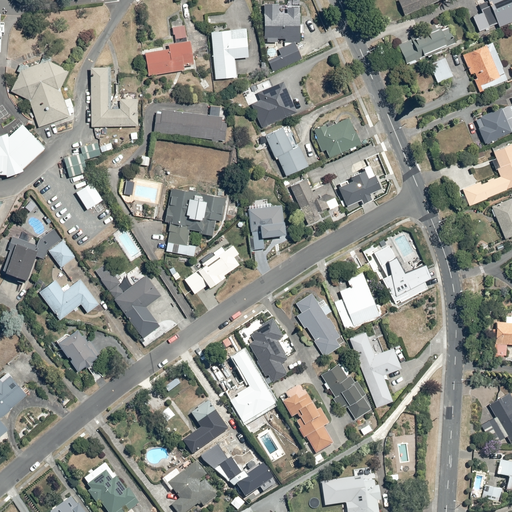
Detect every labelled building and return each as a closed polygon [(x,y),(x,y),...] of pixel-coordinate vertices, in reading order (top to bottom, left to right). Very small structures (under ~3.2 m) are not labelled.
[(416,0),(421,10),(445,1),(445,0),(416,0)] [(511,0),(480,0),(483,6),(471,11),(479,31),(507,19),(509,24),(511,23),(511,0)] [(281,2),(265,2),(265,39),(267,39),(267,42),(279,42),(279,39),(286,38),(286,41),(302,41),(302,33),(304,33),(304,22),(302,22),(302,6),(288,6),(288,12),(281,12),(281,2)] [(227,14),(206,14),(206,24),(227,24),(227,14)] [(437,29),(400,45),(409,66),(418,61),(418,60),(428,55),(429,57),(442,51),(442,50),(457,44),(448,22),(436,26),(437,29)] [(164,48),(146,51),(150,76),(187,70),(186,63),(196,61),(192,39),(188,40),(186,25),(173,27),(174,35),(177,34),(178,42),(164,45),(164,48)] [(247,29),(213,31),(216,80),(238,78),(236,58),(249,57),(247,29)] [(494,41),(464,54),(472,74),(477,72),(479,77),(475,78),(481,92),(510,81),(494,41)] [(282,55),(269,60),(274,72),(303,60),(295,42),(280,49),(282,55)] [(446,55),(430,62),(439,83),(455,76),(446,55)] [(36,121),(39,128),(69,117),(61,93),(63,90),(71,73),(51,61),(21,71),(12,94),(29,103),(36,121)] [(94,68),(91,68),(91,126),(99,126),(139,126),(139,99),(121,99),(121,107),(111,107),(111,68),(94,68)] [(262,100),(253,104),(264,127),(298,112),(285,81),(259,93),(262,100)] [(511,105),(477,118),(487,144),(511,133),(511,105)] [(225,118),(158,109),(155,132),(222,141),(222,139),(227,139),(229,122),(224,121),(225,118)] [(332,121),(315,129),(319,137),(317,138),(323,151),(326,149),(332,161),(364,145),(350,117),(333,125),(332,121)] [(0,175),(6,176),(7,179),(16,176),(24,172),(23,170),(45,150),(22,126),(9,138),(7,135),(0,137),(0,175)] [(288,126),(266,136),(277,159),(279,159),(287,176),(310,165),(309,162),(311,161),(306,148),(302,150),(300,145),(295,147),(290,137),(293,136),(288,126)] [(80,147),(82,154),(64,159),(69,177),(88,172),(84,160),(101,155),(100,149),(98,142),(80,147)] [(481,180),(464,187),(471,204),(511,187),(511,143),(494,151),(497,158),(493,160),(500,177),(496,178),(495,176),(490,179),(491,180),(483,184),(481,180)] [(151,155),(142,155),(142,165),(151,165),(151,155)] [(350,182),(340,187),(350,205),(362,199),(366,206),(375,201),(371,194),(383,187),(377,175),(371,178),(367,170),(349,180),(350,182)] [(306,177),(290,185),(309,224),(326,216),(323,211),(331,207),(328,201),(338,197),(331,182),(313,191),(306,177)] [(93,181),(77,191),(88,209),(104,199),(93,181)] [(209,194),(173,186),(171,196),(172,197),(170,206),(169,205),(165,220),(171,221),(169,229),(172,229),(167,251),(197,258),(200,245),(189,243),(192,230),(214,235),(217,220),(224,221),(228,199),(221,197),(222,192),(210,189),(209,194)] [(511,197),(493,205),(507,238),(511,236),(511,197)] [(274,199),(248,202),(255,251),(266,250),(265,237),(287,234),(283,204),(275,205),(274,199)] [(63,240),(50,250),(63,267),(76,257),(63,240)] [(375,244),(363,251),(395,310),(430,291),(425,283),(434,278),(426,264),(409,273),(402,261),(391,242),(377,248),(375,244)] [(39,250),(19,243),(8,272),(28,280),(39,250)] [(205,266),(185,278),(195,294),(209,285),(211,288),(227,278),(225,275),(241,266),(236,259),(242,255),(235,245),(228,250),(224,244),(214,250),(217,254),(203,263),(205,266)] [(108,262),(96,271),(135,324),(149,314),(145,308),(162,296),(147,275),(127,289),(108,262)] [(343,299),(335,302),(345,331),(381,317),(365,273),(349,279),(352,285),(339,290),(343,299)] [(56,279),(40,290),(61,320),(83,304),(88,311),(99,303),(82,278),(72,286),(69,283),(62,288),(56,279)] [(313,292),(297,302),(303,312),(297,316),(304,328),(308,326),(326,355),(343,344),(325,314),(332,310),(326,299),(320,303),(313,292)] [(285,336),(273,319),(253,333),(258,340),(249,347),(273,381),(287,371),(281,362),(289,357),(278,341),(285,336)] [(511,347),(507,348),(507,344),(511,344),(511,321),(499,321),(497,355),(507,355),(507,353),(511,353),(511,360),(511,359),(511,347)] [(79,326),(58,340),(79,372),(90,364),(91,365),(103,357),(92,340),(89,342),(79,326)] [(374,347),(357,354),(377,407),(393,400),(383,374),(403,367),(395,346),(376,353),(374,347)] [(12,350),(5,356),(11,363),(18,358),(12,350)] [(340,361),(322,374),(327,381),(323,383),(328,390),(331,387),(336,395),(333,398),(341,410),(349,404),(357,417),(371,407),(364,396),(367,394),(357,380),(355,381),(340,361)] [(0,435),(11,427),(3,417),(28,396),(27,394),(30,392),(25,385),(23,387),(9,371),(0,378),(0,435)] [(241,383),(226,392),(252,431),(260,426),(255,417),(277,403),(259,374),(247,381),(251,388),(246,391),(241,383)] [(291,398),(284,401),(293,417),(298,415),(297,412),(301,410),(303,415),(301,416),(306,425),(300,428),(305,438),(307,437),(317,454),(335,444),(325,426),(330,423),(321,407),(318,409),(307,389),(303,391),(300,386),(288,393),(291,398)] [(511,391),(490,403),(497,416),(489,420),(486,415),(479,419),(493,445),(508,437),(511,444),(511,443),(511,391)] [(211,400),(192,412),(202,428),(183,439),(192,453),(230,429),(211,400)] [(283,415),(267,424),(273,434),(289,425),(283,415)] [(370,423),(361,428),(366,435),(374,430),(370,423)] [(209,476),(191,455),(177,465),(179,467),(166,477),(168,480),(165,482),(172,491),(175,489),(181,497),(172,503),(178,511),(186,511),(201,501),(204,504),(218,493),(206,478),(209,476)] [(511,460),(501,459),(498,474),(509,476),(507,488),(511,488),(511,460)] [(114,479),(107,470),(89,484),(92,488),(89,490),(99,502),(101,501),(109,511),(125,511),(123,509),(127,506),(129,509),(141,500),(129,486),(127,487),(118,476),(114,479)] [(359,476),(334,478),(337,504),(347,503),(348,511),(381,511),(380,502),(383,502),(381,485),(377,485),(377,479),(360,481),(359,476)] [(505,489),(486,485),(483,499),(502,503),(505,489)] [(245,501),(237,495),(231,503),(239,509),(245,501)]
